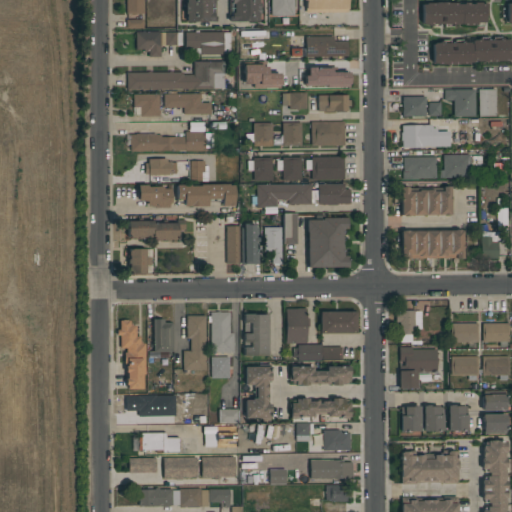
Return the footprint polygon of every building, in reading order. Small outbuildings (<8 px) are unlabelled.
[(124,0),(125,14),(143,14),(143,0),(124,0)] [(213,0),(184,0),(185,23),(214,22),(213,0)] [(258,0),(230,0),(230,22),(259,22),(258,0)] [(269,0),(269,16),(292,16),(292,0),(269,0)] [(346,0),(302,0),(303,11),(346,11),(346,0)] [(421,24),(485,24),(485,3),(421,4),(421,24)] [(142,28),(142,20),(125,20),(125,29),(142,28)] [(176,32),(135,32),(135,51),(147,51),(147,57),(159,57),(159,45),(176,45),(176,32)] [(229,33),(184,32),(184,54),(229,55),(229,33)] [(432,63),(510,62),(510,41),(432,42),(432,63)] [(126,90),(222,89),(222,61),(192,62),(192,72),(125,73),(126,90)] [(279,89),(279,74),(266,73),(266,66),(242,65),(242,84),(251,84),(251,88),(279,89)] [(304,87),(348,87),(348,72),(331,72),(331,68),(304,68),(304,87)] [(452,117),(474,117),(473,89),(442,90),(443,101),(452,101),(452,117)] [(494,89),(476,90),(477,117),(494,116),(494,89)] [(305,93),(289,92),(288,109),(304,109),(305,93)] [(158,94),(132,95),(132,108),(138,108),(139,117),(158,116),(158,94)] [(163,94),(163,108),(182,107),(182,115),(210,114),(209,103),(200,103),(199,94),(163,94)] [(316,95),(317,112),(348,111),(347,95),(316,95)] [(401,116),(424,116),(424,97),(401,97),(401,116)] [(439,116),(439,103),(427,103),(427,116),(439,116)] [(343,122),(310,122),(309,146),(343,146),(343,122)] [(299,123),(251,124),(252,146),(271,146),(271,145),(300,144),(299,123)] [(448,147),(448,131),(433,131),(433,125),(400,126),(400,147),(448,147)] [(183,135),(129,136),(129,152),(204,150),(203,131),(183,132),(183,135)] [(480,155),(440,156),(441,178),(472,178),(472,166),(480,166),(480,155)] [(282,181),(300,180),(300,157),(281,158),(282,181)] [(310,157),(310,180),(343,180),(342,157),(310,157)] [(434,157),(401,157),(401,179),(435,179),(434,157)] [(271,181),(271,158),(252,158),(252,181),(271,181)] [(145,160),(145,175),(175,175),(175,160),(145,160)] [(205,161),(189,161),(189,178),(205,178),(205,161)] [(310,184),(255,185),(255,208),(276,208),(276,204),(310,203),(310,184)] [(317,205),(347,204),(347,184),(316,184),(317,205)] [(233,206),(232,185),(175,186),(176,201),(183,201),(183,207),(207,206),(207,200),(221,200),(221,206),(233,206)] [(137,186),(136,201),(146,201),(145,207),(170,208),(170,187),(137,186)] [(449,187),(441,187),(441,191),(407,191),(407,187),(399,187),(400,216),(450,216),(449,187)] [(296,213),(283,214),(283,245),(296,245),(296,213)] [(346,218),(306,219),(307,268),(346,267),(346,257),(342,257),(341,229),(346,229),(346,218)] [(127,221),(127,239),(176,240),(176,230),(183,230),(183,222),(127,221)] [(496,259),(497,222),(480,222),(479,234),(479,258),(496,259)] [(239,264),(255,265),(256,225),(240,225),(239,264)] [(224,264),(237,264),(238,226),(225,226),(224,264)] [(280,228),(262,228),(263,254),(271,254),(271,264),(280,264),(280,228)] [(462,259),(462,231),(400,231),(400,259),(462,259)] [(145,249),(126,249),(126,275),(145,274),(144,267),(150,266),(150,257),(145,257),(145,249)] [(304,344),(305,309),(285,309),(283,343),(304,344)] [(355,333),(354,311),(318,312),(319,334),(355,333)] [(420,311),(395,311),(394,322),(400,322),(400,342),(411,342),(411,328),(419,328),(420,311)] [(210,353),(230,353),(230,312),(209,312),(210,353)] [(267,314),(243,314),(242,356),(266,356),(267,314)] [(181,370),(204,370),(205,316),(185,316),(185,339),(189,340),(189,351),(182,351),(181,370)] [(172,321),(152,320),(151,352),(171,352),(172,321)] [(142,390),(144,343),(136,343),(137,322),(119,321),(117,348),(125,349),(123,389),(142,390)] [(476,342),(476,324),(450,323),(450,342),(476,342)] [(507,324),(481,323),(481,342),(506,342),(507,324)] [(340,345),(291,346),(292,361),(341,359),(340,345)] [(435,348),(397,349),(397,362),(401,362),(401,371),(397,371),(398,389),(416,389),(416,373),(436,372),(435,348)] [(449,375),(476,375),(476,357),(449,356),(449,375)] [(507,357),(481,356),(481,375),(507,376),(507,357)] [(228,358),(210,357),(209,378),(227,379),(228,358)] [(268,420),(269,405),(267,405),(268,367),(243,367),(243,386),(254,386),(254,400),(243,399),(243,419),(268,420)] [(348,367),(325,367),(325,371),(313,371),(312,367),(289,367),(289,385),(348,384),(348,367)] [(481,411),(504,411),(504,394),(481,395),(481,411)] [(168,416),(168,405),(155,405),(155,395),(135,396),(136,422),(150,422),(150,416),(168,416)] [(288,417),(326,416),(326,419),(349,418),(348,400),(288,401),(288,417)] [(441,432),(440,406),(422,407),(422,432),(441,432)] [(464,406),(446,407),(447,432),(465,431),(464,406)] [(419,432),(419,407),(403,407),(403,415),(399,415),(399,432),(419,432)] [(236,410),(217,410),(217,423),(236,424),(236,410)] [(504,414),(481,415),(482,435),(505,434),(504,414)] [(308,424),(295,423),(294,441),(307,442),(308,424)] [(234,433),(215,433),(215,427),(202,427),(202,447),(234,448),(234,433)] [(348,431),(321,431),(322,451),(348,451),(348,431)] [(178,438),(165,438),(165,433),(139,433),(139,451),(178,451),(178,438)] [(505,511),(504,441),(481,441),(482,504),(482,511),(505,511)] [(400,482),(456,483),(456,450),(444,450),(444,455),(432,455),(432,459),(423,459),(423,454),(400,454),(400,482)] [(200,457),(200,478),(233,478),(233,458),(200,457)] [(154,473),(154,458),(127,458),(127,473),(154,473)] [(161,458),(161,479),(196,479),(195,458),(161,458)] [(308,461),(309,480),(351,479),(351,461),(308,461)] [(284,484),(284,469),(268,470),(268,485),(284,484)] [(346,502),(346,486),(324,485),(324,501),(346,502)] [(137,507),(171,506),(170,489),(137,490),(137,507)] [(207,507),(206,489),(178,489),(178,507),(207,507)] [(229,489),(207,490),(208,505),(229,504),(229,489)] [(400,502),(400,511),(456,511),(456,501),(400,502)]
